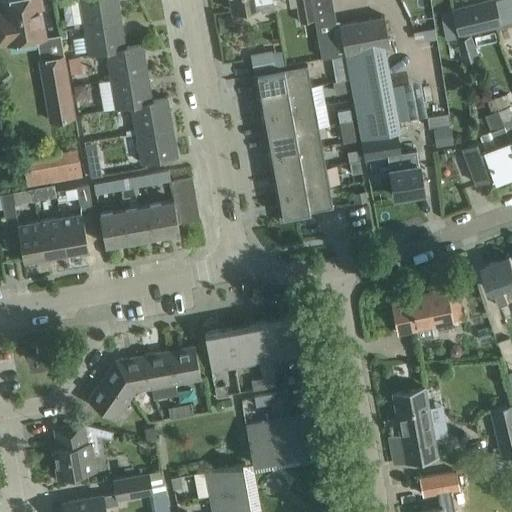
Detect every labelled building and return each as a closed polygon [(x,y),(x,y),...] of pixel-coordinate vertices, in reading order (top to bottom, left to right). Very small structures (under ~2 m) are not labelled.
[(44,36),(40,13),(37,0),(0,0),(2,13),(0,13),(0,41),(7,40),(8,43),(44,36)] [(80,0),(83,15),(84,22),(117,17),(115,5),(118,4),(117,0),(80,0)] [(274,7),(273,0),(230,0),(233,10),(234,10),(233,6),(246,4),(247,8),(260,5),(261,10),(274,7)] [(295,0),(299,21),(315,18),(311,0),(295,0)] [(458,36),(501,24),(501,23),(511,19),(511,0),(479,0),(451,8),(458,36)] [(231,13),(217,16),(221,32),(234,29),(231,13)] [(345,53),(370,48),(390,44),(384,15),(359,20),(339,24),(345,53)] [(117,18),(117,17),(84,22),(89,52),(106,49),(121,46),(119,33),(123,32),(120,17),(117,18)] [(457,38),(459,49),(462,62),(480,57),(471,35),(457,38)] [(106,49),(111,78),(143,72),(141,59),(145,58),(142,43),(121,46),(106,49)] [(360,137),(386,132),(370,48),(345,53),(360,137)] [(255,66),(276,64),(275,49),(254,51),(255,66)] [(63,55),(40,59),(51,120),(74,116),(63,55)] [(254,82),(257,95),(311,85),(307,64),(253,74),(253,75),(257,74),(258,81),(254,82)] [(347,68),(343,68),(334,70),(335,80),(345,78),(349,77),(347,68)] [(6,69),(0,74),(0,75),(5,82),(12,76),(6,69)] [(131,103),(148,100),(146,87),(150,87),(147,71),(143,72),(111,78),(115,106),(131,103)] [(347,91),(345,78),(335,80),(333,80),(335,93),(347,91)] [(85,83),(74,85),(76,96),(87,94),(85,83)] [(315,105),(311,85),(257,95),(259,108),(263,107),(264,114),(315,105)] [(511,113),(504,93),(494,98),(511,146),(511,113)] [(167,97),(148,100),(131,103),(137,132),(172,126),(172,125),(168,126),(166,113),(170,112),(167,97)] [(494,176),(511,169),(511,146),(494,98),(486,100),(490,112),(484,115),(490,130),(496,145),(486,149),(482,139),(462,147),(476,182),(490,177),(490,176),(494,174),(494,175),(494,176)] [(262,122),(264,135),(318,125),(315,105),(264,114),(266,121),(262,122)] [(340,121),(352,119),(350,108),(338,110),(340,121)] [(448,112),(426,115),(428,126),(449,123),(448,112)] [(272,154),(322,145),(318,125),(264,135),(266,148),(271,147),(272,154)] [(172,126),(137,132),(143,161),(158,158),(177,155),(177,154),(174,154),(171,141),(175,141),(172,126)] [(386,132),(360,137),(364,158),(384,154),(404,150),(399,130),(386,132)] [(269,162),(271,175),(326,165),(322,145),(272,154),(273,161),(269,162)] [(82,176),(76,148),(22,158),(27,186),(82,176)] [(359,159),(357,149),(348,151),(350,161),(359,159)] [(407,165),(390,168),(394,196),(424,191),(419,163),(416,149),(404,151),(407,165)] [(359,159),(350,161),(352,173),(362,171),(359,159)] [(102,174),(100,163),(89,165),(91,176),(102,174)] [(326,165),(271,175),(274,188),(278,187),(279,194),(329,185),(326,165)] [(168,169),(144,174),(146,184),(170,179),(168,169)] [(119,178),(121,188),(146,184),(144,174),(119,178)] [(171,180),(173,190),(193,187),(192,176),(171,180)] [(121,188),(119,178),(93,183),(95,193),(121,188)] [(92,206),(88,183),(76,185),(81,209),(92,206)] [(33,187),(35,199),(47,197),(45,185),(33,187)] [(297,213),(333,206),(329,185),(279,194),(280,202),(276,202),(280,220),(297,217),(297,213)] [(174,200),(175,201),(195,198),(193,187),(173,190),(174,200)] [(4,192),(6,205),(8,217),(18,215),(14,190),(4,192)] [(366,190),(353,193),(355,202),(367,200),(366,190)] [(175,201),(176,212),(197,208),(195,198),(175,201)] [(178,223),(178,222),(176,212),(175,201),(174,200),(149,204),(155,234),(179,230),(178,223)] [(130,239),(155,234),(149,204),(124,208),(130,239)] [(105,243),(130,239),(124,208),(99,213),(105,243)] [(176,212),(178,222),(199,219),(197,208),(176,212)] [(63,217),(69,250),(78,248),(79,253),(89,251),(86,232),(83,214),(63,217)] [(42,221),(48,259),(56,257),(55,252),(69,250),(63,217),(42,221)] [(36,261),(48,259),(42,221),(18,225),(20,238),(23,258),(36,256),(36,261)] [(511,260),(510,256),(484,266),(491,284),(493,291),(494,291),(499,306),(509,303),(503,288),(511,284),(511,260)] [(463,318),(456,286),(392,301),(399,332),(463,318)] [(300,315),(276,319),(283,356),(307,352),(300,315)] [(252,323),(259,361),(283,356),(276,319),(252,323)] [(228,328),(235,365),(259,361),(252,323),(228,328)] [(211,369),(235,365),(228,328),(205,332),(211,369)] [(455,344),(452,347),(452,352),(456,355),(460,354),(463,351),(463,346),(459,343),(455,344)] [(195,344),(168,349),(174,382),(201,377),(195,344)] [(142,354),(148,387),(174,382),(168,349),(142,354)] [(148,387),(142,354),(115,359),(101,379),(129,398),(135,389),(148,387)] [(301,380),(312,378),(310,369),(299,371),(301,380)] [(262,377),(264,386),(275,384),(273,375),(262,377)] [(264,386),(262,377),(251,379),(253,388),(264,386)] [(129,398),(101,379),(87,399),(104,410),(115,418),(129,398)] [(226,384),(214,386),(216,395),(227,393),(226,384)] [(304,396),(315,394),(313,385),(302,387),(304,396)] [(393,462),(405,460),(437,455),(425,386),(413,389),(393,392),(400,434),(389,436),(393,462)] [(276,392),(265,394),(267,403),(278,401),(276,392)] [(267,403),(265,394),(254,396),(256,405),(267,403)] [(511,401),(489,407),(495,435),(511,430),(511,401)] [(190,403),(179,405),(181,415),(192,413),(190,403)] [(170,417),(181,415),(179,405),(168,407),(170,417)] [(318,411),(293,415),(300,453),(325,448),(318,411)] [(300,453),(293,415),(270,419),(277,457),(300,453)] [(252,461),(277,457),(270,419),(246,424),(252,461)] [(113,430),(83,421),(55,427),(58,442),(61,441),(62,447),(53,448),(58,475),(78,472),(90,469),(97,467),(94,453),(100,452),(96,433),(111,437),(113,430)] [(144,427),(146,439),(156,437),(154,425),(144,427)] [(508,455),(501,457),(503,468),(510,466),(508,455)] [(197,495),(210,493),(247,486),(243,463),(193,472),(197,495)] [(162,470),(150,472),(113,479),(115,492),(68,500),(70,511),(109,511),(108,504),(118,503),(117,498),(152,492),(153,496),(167,493),(162,470)] [(416,511),(454,511),(451,489),(459,488),(456,470),(420,476),(424,494),(437,492),(440,506),(416,511)] [(171,476),(173,487),(182,485),(180,474),(171,476)] [(245,511),(251,511),(247,486),(210,493),(212,511),(245,511)]
